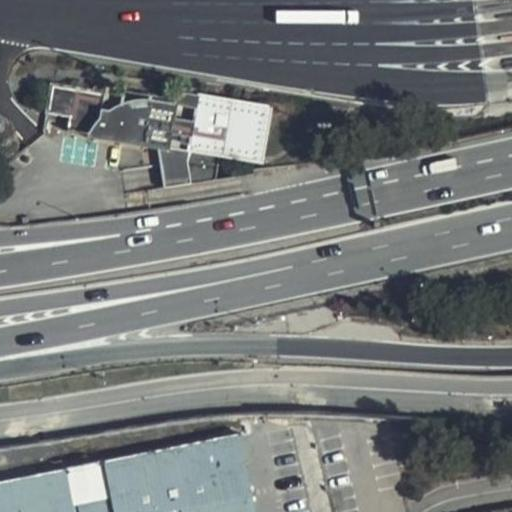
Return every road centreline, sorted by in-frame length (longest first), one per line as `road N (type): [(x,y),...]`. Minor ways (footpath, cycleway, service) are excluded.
road 1 (residential): [(0,423),(190,394),(297,389),(511,400)]
road 2 (motorway): [(0,367),(232,346),(511,357)]
road 3 (primary): [(0,341),(273,285),(383,251)]
road 4 (primary): [(0,309),(383,251)]
road 5 (primary): [(511,163),(254,219)]
road 6 (primary): [(254,219),(0,269)]
road 7 (primary): [(254,219),(0,239)]
road 8 (primary): [(383,251),(511,224)]
